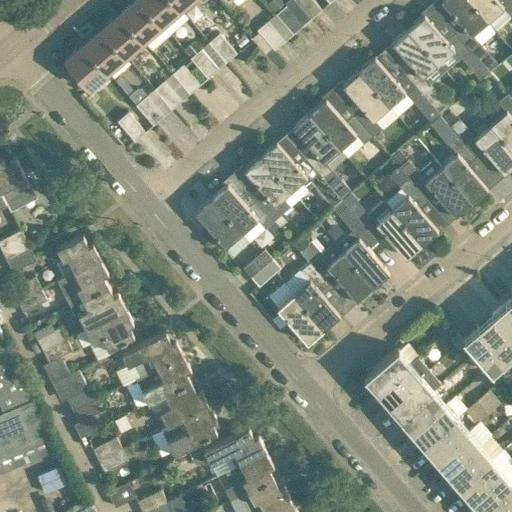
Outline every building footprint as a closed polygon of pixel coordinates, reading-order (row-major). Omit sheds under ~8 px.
[(144,0),(131,0),(120,9),(144,37),(163,22),(144,0)] [(176,0),(144,0),(163,22),(181,6),(176,0)] [(316,0),(298,0),(311,15),(322,6),(316,0)] [(444,0),(461,20),(453,27),(489,68),(479,56),(488,49),(472,31),(488,18),(472,0),(444,0)] [(511,0),(472,0),(488,18),(496,26),(511,13),(511,14),(511,0)] [(304,22),(287,2),(276,11),(293,31),(304,22)] [(126,53),(144,37),(120,9),(102,25),(126,53)] [(489,68),(453,27),(445,34),(424,11),(408,25),(438,59),(454,46),(462,56),(479,76),(489,68)] [(258,27),(259,29),(252,35),(266,51),(273,45),(275,47),(285,38),(268,18),(258,27)] [(102,25),(84,41),(108,69),(126,53),(102,25)] [(434,104),(435,105),(444,97),(431,82),(423,73),(438,59),(408,25),(392,39),(412,62),(404,69),(434,104)] [(237,50),(220,30),(209,39),(226,59),(237,50)] [(185,46),(192,54),(201,46),(194,38),(185,46)] [(108,69),(84,41),(65,57),(89,85),(108,69)] [(201,46),(191,55),(208,75),(219,66),(201,46)] [(431,119),(440,111),(435,105),(434,104),(404,69),(395,77),(375,53),(360,67),(390,102),(399,94),(403,99),(409,94),(413,98),(431,119)] [(183,62),(173,71),(190,91),(200,81),(183,62)] [(363,104),(354,112),(373,133),(383,125),(374,115),(390,102),(360,67),(343,81),(363,104)] [(164,113),(147,93),(141,86),(137,86),(134,88),(132,85),(130,87),(122,77),(118,80),(153,122),(164,113)] [(182,97),(165,77),(155,86),(172,106),(182,97)] [(507,107),(491,120),(511,143),(511,93),(509,90),(499,98),(507,107)] [(356,131),(364,140),(364,141),(373,133),(354,112),(346,119),(326,96),(310,109),(341,145),(356,131)] [(443,114),(451,123),(457,117),(450,108),(443,114)] [(129,109),(118,118),(135,138),(145,129),(129,109)] [(313,147),(306,153),(324,175),(333,167),(325,158),(341,145),(310,109),(293,124),(313,147)] [(467,125),(459,132),(477,153),(484,147),(504,170),(511,162),(511,143),(491,120),(490,121),(475,135),(467,125)] [(468,161),(477,153),(459,132),(450,140),(458,149),(442,163),(472,198),(488,184),(468,161)] [(310,177),(315,182),(333,203),(341,196),(324,175),(306,153),(297,161),(277,138),(262,151),(292,187),(301,179),(304,183),(310,177)] [(391,153),(410,175),(428,195),(435,189),(455,212),(472,198),(442,163),(435,154),(418,168),(399,146),(391,153)] [(264,189),(256,196),(275,218),(281,213),(292,203),(284,194),(292,187),(262,151),(244,166),(264,189)] [(0,154),(0,185),(7,198),(21,191),(18,185),(29,179),(16,153),(5,158),(3,153),(0,154)] [(418,203),(428,195),(410,175),(401,182),(408,191),(393,204),(423,240),(438,227),(418,203)] [(228,180),(213,194),(242,228),(257,215),(266,225),(275,218),(256,196),(248,203),(228,180)] [(351,189),(342,197),(351,207),(360,200),(351,189)] [(195,208),(225,243),(242,228),(213,194),(195,208)] [(353,226),(337,239),(374,282),(389,269),(369,246),(377,239),(360,217),(351,207),(342,197),(341,196),(333,203),(353,226)] [(368,211),(360,217),(377,239),(386,231),(406,255),(423,240),(393,204),(377,218),(370,209),(368,211)] [(0,237),(0,243),(7,257),(30,246),(21,227),(0,237)] [(300,248),(310,239),(303,231),(293,240),(300,248)] [(56,261),(63,274),(74,268),(101,254),(93,240),(89,242),(83,232),(76,235),(75,235),(56,244),(63,257),(56,261)] [(357,297),(374,282),(337,239),(336,240),(334,239),(321,251),(310,259),(329,281),(337,274),(357,297)] [(13,269),(36,258),(30,246),(7,257),(13,269)] [(244,265),(251,273),(273,254),(266,246),(244,265)] [(101,254),(74,268),(63,274),(57,276),(70,302),(109,282),(104,272),(109,270),(101,254)] [(259,283),(281,264),(273,254),(251,273),(259,283)] [(311,276),(295,289),(325,324),(340,311),(320,288),(329,281),(310,259),(302,266),(311,276)] [(18,298),(41,285),(35,274),(12,285),(18,298)] [(79,311),(86,326),(126,305),(118,289),(114,292),(109,282),(70,302),(75,313),(79,311)] [(24,309),(47,297),(41,285),(18,298),(24,309)] [(307,339),(325,324),(295,289),(277,304),(307,339)] [(511,309),(504,300),(490,312),(511,337),(511,309)] [(126,305),(86,326),(93,340),(102,335),(108,347),(127,337),(134,333),(129,323),(134,320),(126,305)] [(511,337),(490,312),(476,324),(506,358),(511,353),(511,337)] [(37,335),(43,348),(66,336),(60,324),(37,335)] [(506,358),(476,324),(463,336),(463,337),(492,370),(506,358)] [(0,453),(49,432),(33,396),(32,396),(0,328),(0,453)] [(139,341),(122,350),(127,362),(133,359),(140,373),(183,350),(176,336),(171,338),(166,328),(158,332),(158,331),(139,341)] [(463,337),(463,336),(459,331),(451,337),(456,343),(463,337)] [(43,348),(49,359),(61,353),(72,347),(66,336),(43,348)] [(376,388),(410,358),(398,344),(364,374),(376,388)] [(183,350),(140,373),(146,384),(141,386),(148,400),(191,378),(187,369),(191,366),(183,350)] [(418,353),(411,359),(410,358),(376,388),(387,401),(422,371),(423,372),(429,366),(418,353)] [(67,396),(73,407),(96,395),(90,383),(87,384),(79,367),(70,371),(52,381),(61,399),(67,396)] [(422,371),(387,401),(399,415),(434,385),(423,372),(422,371)] [(148,400),(165,392),(170,402),(159,408),(166,422),(161,425),(209,401),(201,386),(197,388),(191,378),(148,400)] [(399,415),(411,429),(446,399),(434,385),(399,415)] [(489,386),(467,405),(463,408),(475,422),(480,418),(501,400),(489,386)] [(73,407),(79,419),(95,412),(102,408),(96,395),(73,407)] [(458,413),(446,399),(411,429),(423,443),(458,413)] [(209,401),(161,425),(174,450),(191,442),(191,443),(210,433),(217,429),(212,419),(217,416),(209,401)] [(435,457),(470,426),(458,413),(423,443),(435,457)] [(225,468),(225,469),(266,448),(259,432),(254,435),(249,424),(241,428),(222,438),(204,446),(210,460),(229,451),(235,463),(225,468)] [(447,470),(482,440),(470,426),(435,457),(447,470)] [(98,457),(122,445),(116,434),(93,445),(98,457)] [(447,470),(459,484),(494,454),(482,440),(447,470)] [(104,469),(128,457),(122,445),(98,457),(104,469)] [(205,461),(197,445),(188,449),(194,462),(205,461)] [(224,486),(230,497),(274,474),(269,465),(274,463),(266,448),(225,469),(232,482),(224,486)] [(506,468),(494,454),(459,484),(471,498),(506,468)] [(67,481),(59,463),(37,472),(45,490),(67,481)] [(471,498),(483,511),(511,486),(511,475),(506,468),(471,498)] [(237,511),(263,511),(265,511),(292,498),(284,482),(279,484),(274,474),(230,497),(237,511)] [(129,478),(108,489),(116,504),(136,494),(129,478)] [(137,498),(143,511),(167,499),(160,486),(137,498)] [(509,511),(511,510),(511,486),(483,511),(482,511),(509,511)] [(65,511),(98,511),(91,498),(65,511)] [(299,511),(292,498),(265,511),(299,511)] [(173,511),(167,499),(143,511),(144,511),(173,511)]
